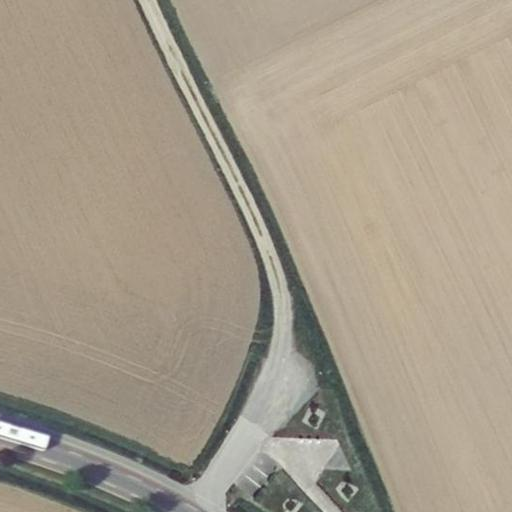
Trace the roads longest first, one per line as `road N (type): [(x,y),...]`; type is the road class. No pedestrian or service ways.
road 1 (track): [(202,511),(278,381),(276,299),(146,0)]
road 2 (residential): [(183,511),(101,471),(0,438)]
